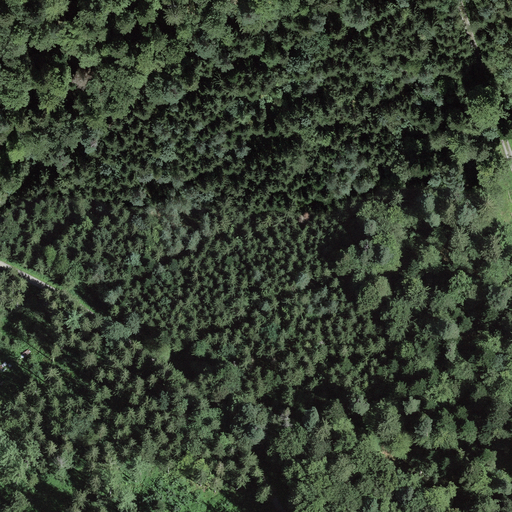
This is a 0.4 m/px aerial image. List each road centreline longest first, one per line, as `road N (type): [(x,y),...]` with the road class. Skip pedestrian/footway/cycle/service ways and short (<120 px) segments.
road 1 (track): [(285,511),(245,451),(161,363),(80,304),(0,263)]
road 2 (track): [(511,162),(458,0)]
